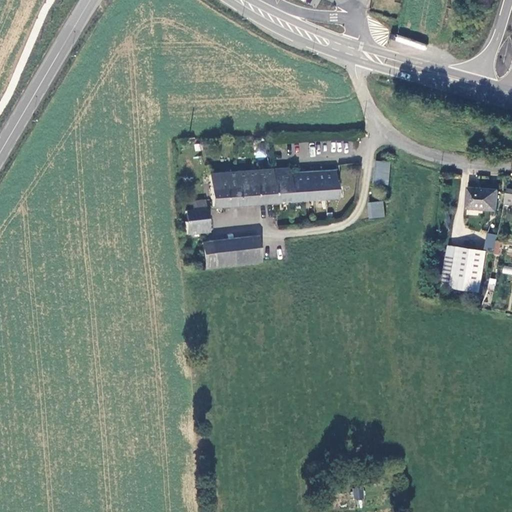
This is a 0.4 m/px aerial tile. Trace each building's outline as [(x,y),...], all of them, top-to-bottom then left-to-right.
[(373,185),(389,187),(390,163),(375,162),(373,185)] [(295,169),(273,171),(275,205),(337,200),(335,169),(329,169),(329,171),(318,171),(318,170),(307,171),(307,173),(298,174),(298,172),(295,172),(295,169)] [(275,205),(273,171),(210,176),(212,200),(213,209),(275,205)] [(499,191),(469,188),(468,209),(497,211),(499,191)] [(184,220),(184,223),(185,234),(208,232),(204,201),(193,202),(194,210),(186,211),(187,221),(184,220)] [(370,223),(383,222),(382,203),(369,204),(370,223)] [(495,250),(497,240),(498,235),(489,232),(486,249),(495,250)] [(201,246),(204,269),(260,262),(258,240),(201,246)] [(504,245),(505,241),(497,240),(495,250),(495,254),(500,255),(502,244),(504,245)] [(450,288),(457,246),(449,245),(442,287),(450,288)] [(487,252),(457,246),(450,288),(480,293),(487,252)] [(353,499),(362,499),(363,488),(354,488),(353,499)]
